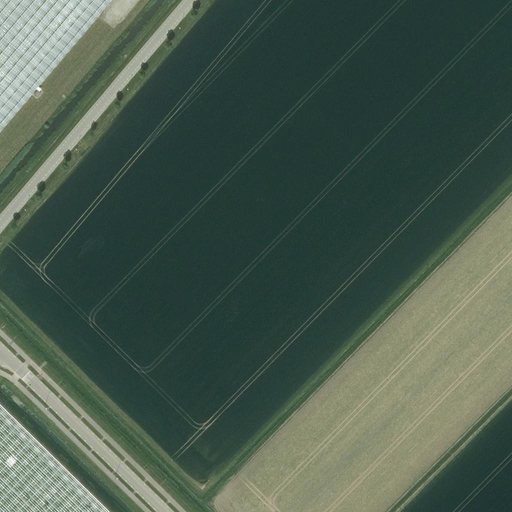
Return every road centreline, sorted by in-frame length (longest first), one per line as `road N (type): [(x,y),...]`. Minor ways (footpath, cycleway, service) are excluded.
road 1 (unclassified): [(185,0),(0,223)]
road 2 (tertiary): [(0,350),(165,511)]
